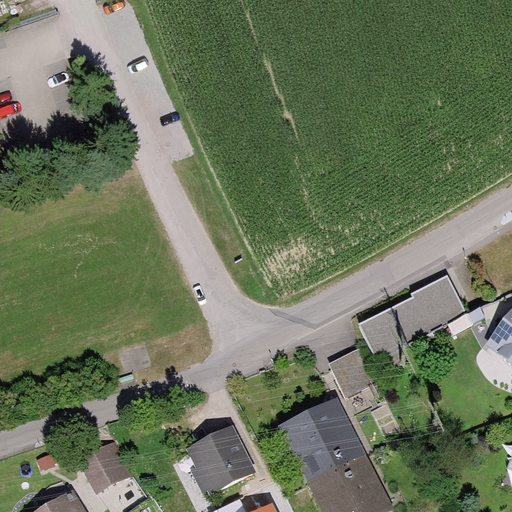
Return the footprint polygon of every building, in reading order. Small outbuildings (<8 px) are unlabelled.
[(453,280),(359,329),(374,359),(468,310),(453,280)] [(511,323),(493,349),(511,363),(511,323)] [(361,353),(327,369),(344,404),(377,389),(361,353)] [(333,403),(274,433),(315,511),(389,511),(390,511),(333,403)] [(230,428),(187,452),(197,471),(191,474),(204,497),(210,494),(214,502),(257,479),(230,428)] [(116,447),(79,467),(98,501),(134,482),(116,447)] [(83,511),(74,495),(44,511),(83,511)]
